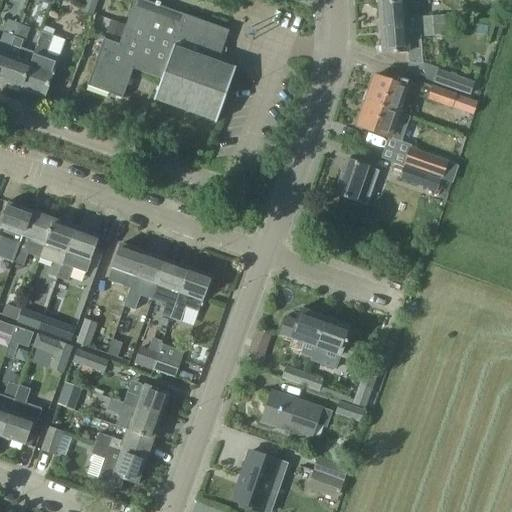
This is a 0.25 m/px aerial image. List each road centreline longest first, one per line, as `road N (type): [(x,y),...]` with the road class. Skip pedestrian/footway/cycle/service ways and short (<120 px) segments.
road 1 (residential): [(0,106),(225,189),(233,204),(230,241)]
road 2 (unclassified): [(173,511),(265,255)]
road 3 (unclassified): [(265,255),(321,95),(336,0)]
road 4 (residential): [(230,241),(0,159)]
road 5 (residential): [(395,296),(265,255)]
